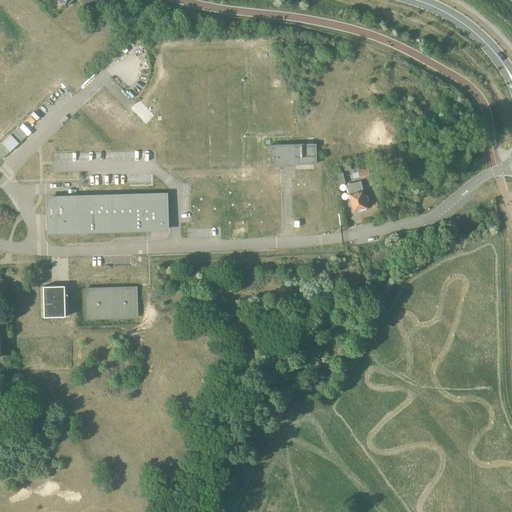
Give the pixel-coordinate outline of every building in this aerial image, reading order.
[(96,0),(84,0),(83,1),(83,0),(80,3),(85,8),(83,10),(91,17),(102,6),(96,0)] [(295,164),(297,164),(316,163),(315,144),(269,145),(270,167),(283,166),(283,164),(293,164),(293,166),(295,166),(295,164)] [(345,184),(342,172),(335,174),(338,185),(345,184)] [(360,181),(347,185),(349,193),(353,211),(359,209),(360,210),(364,209),(365,208),(366,207),(365,202),(367,201),(368,199),(368,196),(366,195),(363,195),(362,190),(360,181)] [(48,198),(49,215),(49,231),(166,228),(165,195),(48,198)] [(66,287),(47,287),(47,316),(66,316),(66,287)] [(86,319),(137,317),(136,287),(85,288),(86,319)] [(296,388),(296,387),(282,380),(261,419),(271,424),(273,421),(277,424),(296,388)]
